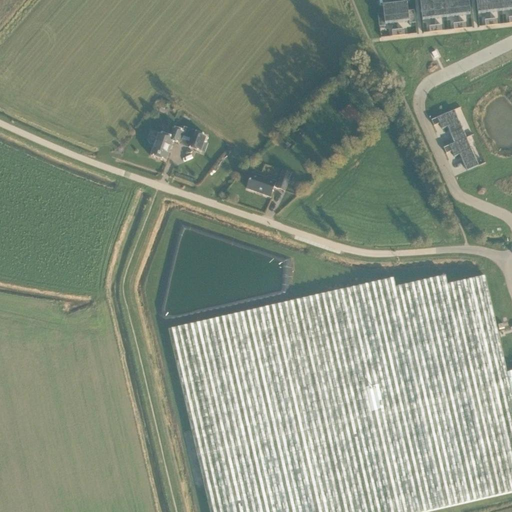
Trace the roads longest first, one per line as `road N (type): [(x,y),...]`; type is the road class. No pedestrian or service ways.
road 1 (unclassified): [(509,259),(468,250),(342,248),(0,124)]
road 2 (residential): [(511,219),(459,197),(418,103),(425,86),(511,41)]
